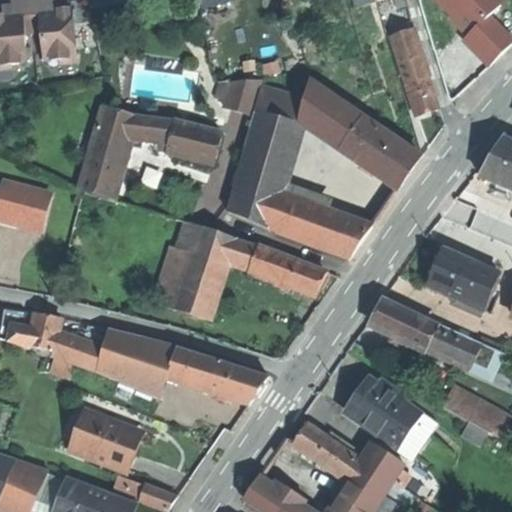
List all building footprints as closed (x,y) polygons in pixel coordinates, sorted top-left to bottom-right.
[(0,64),(12,64),(28,62),(25,33),(42,31),(45,60),(61,59),(77,57),(73,7),(59,9),(49,10),(49,1),(48,0),(13,0),(14,5),(14,13),(5,14),(0,14),(0,64)] [(49,10),(59,9),(58,0),(53,1),(49,1),(49,10)] [(231,0),(200,0),(203,9),(232,1),(231,0)] [(470,36),(490,16),(505,2),(502,0),(437,0),(436,1),(470,36)] [(4,6),(5,14),(14,13),(14,5),(8,5),(4,6)] [(511,45),(511,38),(490,16),(470,36),(465,41),(490,67),(511,45)] [(392,35),(401,62),(423,54),(415,28),(392,35)] [(429,111),(440,107),(423,54),(401,62),(418,115),(429,111)] [(254,113),(264,77),(232,80),(225,106),(254,113)] [(307,98),(312,82),(297,78),(293,93),(307,98)] [(341,148),(364,116),(312,81),(312,82),(307,98),(300,121),(304,123),(341,148)] [(270,227),(279,199),(304,123),(300,121),(307,98),(293,93),(264,84),(256,109),(260,110),(228,212),(270,227)] [(158,103),(157,116),(180,117),(181,104),(158,103)] [(81,188),(114,197),(131,140),(138,116),(105,106),(81,188)] [(131,140),(169,150),(171,140),(176,120),(138,116),(131,140)] [(410,174),(422,157),(364,116),(341,148),(400,189),(410,174)] [(218,148),(222,132),(176,120),(171,140),(169,150),(215,162),(218,148)] [(492,160),(480,180),(511,192),(511,145),(504,142),(492,160)] [(4,182),(0,198),(0,207),(20,213),(18,224),(28,227),(42,230),(51,194),(4,182)] [(352,257),(369,233),(279,199),(270,227),(352,257)] [(20,213),(0,207),(0,219),(18,224),(20,213)] [(227,262),(236,238),(189,222),(161,302),(208,318),(227,262)] [(511,245),(456,223),(445,246),(511,273),(511,271),(511,269),(511,245)] [(260,247),(261,245),(236,238),(227,262),(252,271),(260,247)] [(327,272),(260,247),(252,271),(315,294),(322,282),(327,272)] [(441,267),(433,286),(471,302),(478,286),(486,266),(449,250),(441,267)] [(506,275),(486,266),(478,286),(497,295),(506,275)] [(490,311),(497,295),(478,286),(471,302),(490,311)] [(412,344),(429,352),(430,351),(442,328),(387,301),(382,311),(374,325),(397,337),(412,344)] [(56,351),(59,335),(63,321),(50,318),(36,315),(30,345),(56,351)] [(106,351),(111,331),(89,325),(82,344),(106,351)] [(443,326),(442,328),(430,351),(474,371),(486,345),(443,326)] [(170,377),(180,349),(111,331),(106,351),(100,372),(100,374),(130,387),(135,365),(170,377)] [(75,363),(82,344),(59,335),(56,351),(55,356),(75,363)] [(410,350),(412,344),(397,337),(394,342),(410,350)] [(100,372),(106,351),(82,344),(75,363),(100,372)] [(509,355),(486,345),(474,371),(497,381),(509,355)] [(193,353),(180,349),(170,377),(183,382),(193,353)] [(210,391),(220,362),(193,353),(183,382),(210,391)] [(77,365),(58,359),(54,370),(72,377),(77,365)] [(258,395),(270,378),(220,362),(210,391),(250,406),(258,395)] [(162,401),(170,377),(135,365),(130,387),(162,401)] [(362,398),(351,415),(399,447),(400,448),(401,448),(423,416),(422,415),(407,405),(410,400),(400,393),(396,397),(383,388),(374,382),(362,398)] [(386,383),(383,388),(396,397),(400,393),(386,383)] [(479,426),(498,436),(508,416),(458,389),(448,409),(459,415),(479,426)] [(132,456),(141,434),(86,412),(71,452),(125,473),(132,456)] [(423,416),(401,448),(406,451),(418,459),(441,425),(423,413),(422,415),(423,416)] [(476,433),(479,426),(459,415),(455,422),(476,433)] [(511,418),(508,416),(498,436),(511,442),(511,418)] [(299,445),(355,483),(369,464),(363,460),(346,449),(332,439),(312,426),(305,437),(299,445)] [(336,432),(332,439),(346,449),(351,442),(336,432)] [(351,442),(346,449),(363,460),(368,453),(351,441),(351,442)] [(381,445),(369,463),(399,483),(406,488),(415,476),(406,470),(410,464),(381,445)] [(402,456),(406,451),(401,448),(400,448),(399,447),(396,451),(402,456)] [(18,460),(0,454),(0,500),(18,461),(18,460)] [(31,511),(49,472),(18,461),(0,500),(0,510),(3,511),(31,511)] [(369,463),(369,464),(355,483),(336,511),(379,511),(390,496),(399,483),(369,463)] [(267,511),(306,511),(287,498),(290,494),(266,477),(257,489),(250,500),(267,511)] [(133,511),(136,506),(70,481),(58,511),(133,511)] [(116,495),(135,502),(136,500),(140,489),(121,481),(116,495)] [(173,497),(142,485),(140,489),(136,500),(168,511),(173,497)] [(405,511),(408,509),(390,496),(379,511),(405,511)]
